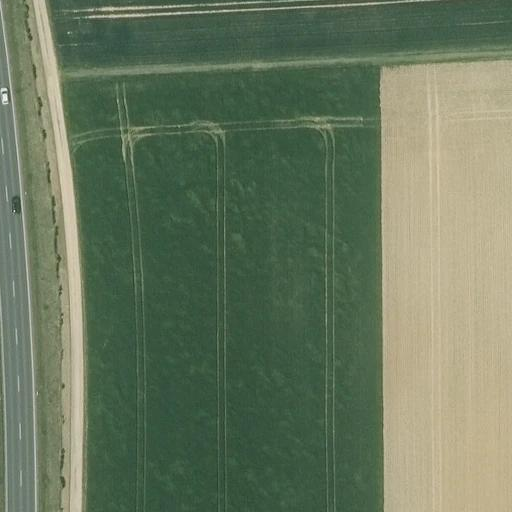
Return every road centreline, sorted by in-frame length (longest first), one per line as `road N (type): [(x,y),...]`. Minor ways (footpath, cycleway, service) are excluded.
road 1 (track): [(40,0),(77,281),(79,511)]
road 2 (track): [(511,52),(50,74)]
road 3 (primary): [(23,511),(0,110)]
